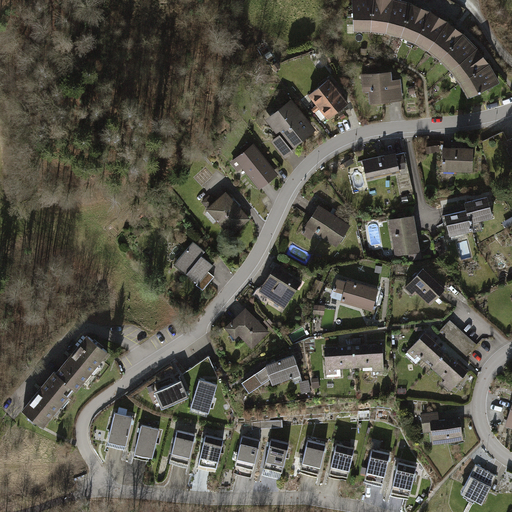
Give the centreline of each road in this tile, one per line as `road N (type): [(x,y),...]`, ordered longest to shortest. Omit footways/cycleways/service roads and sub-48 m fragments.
road 1 (residential): [(511,110),(386,130),(328,150),(302,175),(248,275),(203,328),(105,396),(81,427),(83,450),(107,482),(150,494),(299,497),(369,511)]
road 2 (residential): [(511,347),(492,368),(483,404),(488,434),(511,458)]
